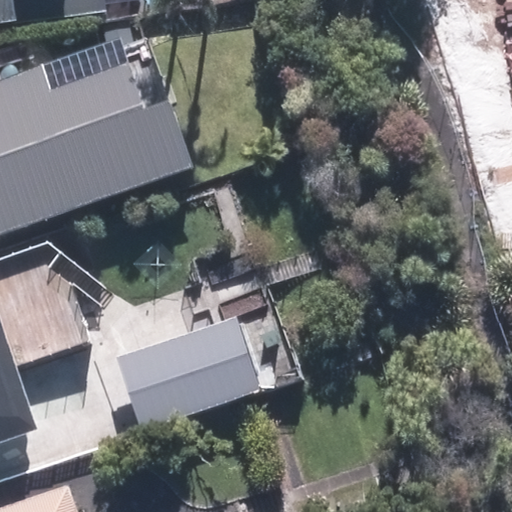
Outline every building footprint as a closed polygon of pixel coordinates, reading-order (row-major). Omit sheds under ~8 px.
[(0,0),(0,26),(103,14),(101,2),(120,0),(0,0)] [(0,236),(187,172),(164,107),(140,115),(124,70),(48,96),(39,70),(0,83),(0,236)] [(140,433),(259,393),(234,319),(115,359),(140,433)] [(0,441),(32,432),(0,330),(0,441)] [(0,511),(73,511),(67,489),(0,509),(0,511)]
